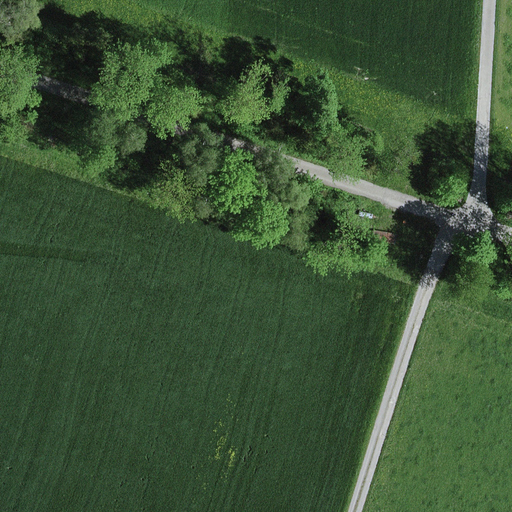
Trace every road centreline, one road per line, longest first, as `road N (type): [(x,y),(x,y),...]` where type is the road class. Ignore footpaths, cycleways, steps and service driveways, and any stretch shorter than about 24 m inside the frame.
road 1 (track): [(449,215),(356,511)]
road 2 (track): [(478,222),(492,0)]
